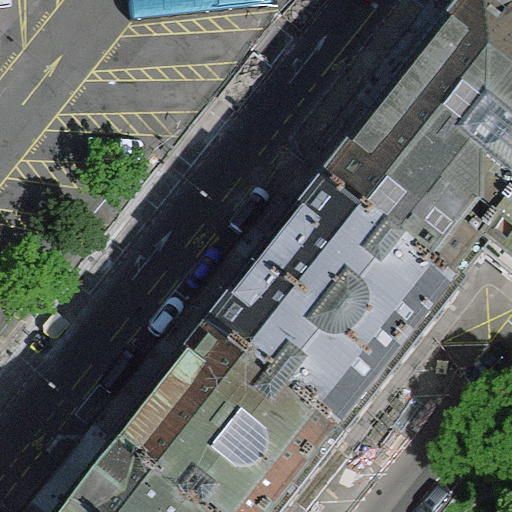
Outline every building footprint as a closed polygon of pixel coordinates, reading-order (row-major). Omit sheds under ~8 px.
[(326,197),(452,295),(482,256),(511,217),(511,25),(481,2),(411,88),(326,197)] [(212,341),(340,444),(457,298),(452,295),(326,197),(270,266),(212,341)] [(511,217),(482,256),(511,280),(511,217)] [(174,503),(184,511),(287,511),(340,444),(212,341),(118,458),(174,503)] [(76,511),(184,511),(174,503),(118,458),(98,486),(76,511)]
